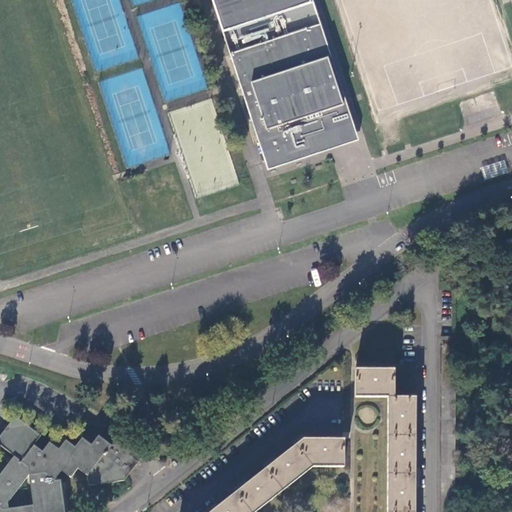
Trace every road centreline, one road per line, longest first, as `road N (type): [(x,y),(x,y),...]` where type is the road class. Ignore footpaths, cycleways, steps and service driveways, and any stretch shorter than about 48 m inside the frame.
road 1 (unclassified): [(124,511),(401,294),(417,292),(429,312),(432,511)]
road 2 (unclassified): [(0,343),(105,374),(208,365),(263,342),(437,217),(511,186)]
road 3 (unclassified): [(188,511),(306,411),(328,413)]
